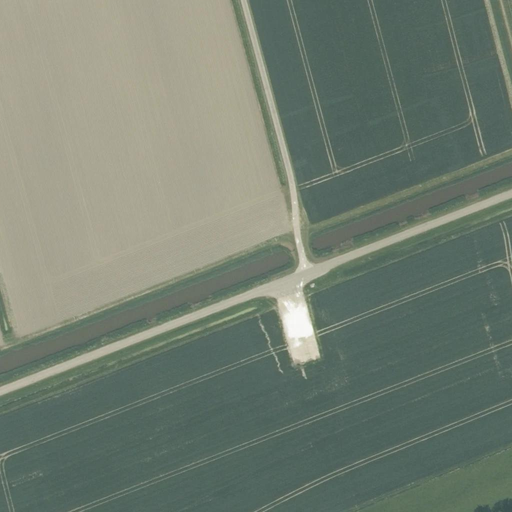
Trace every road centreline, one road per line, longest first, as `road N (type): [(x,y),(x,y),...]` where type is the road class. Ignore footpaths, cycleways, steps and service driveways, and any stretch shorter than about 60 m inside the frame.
road 1 (unclassified): [(0,393),(371,246)]
road 2 (unclassified): [(371,246),(304,268),(290,179),(242,0)]
road 3 (unclassified): [(371,246),(511,193)]
